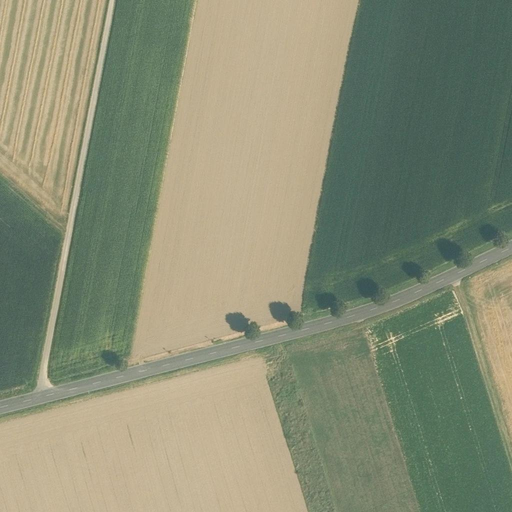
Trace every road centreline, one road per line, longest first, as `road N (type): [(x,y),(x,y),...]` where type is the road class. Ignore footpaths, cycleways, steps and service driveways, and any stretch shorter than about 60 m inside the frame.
road 1 (tertiary): [(511,247),(359,314),(0,408)]
road 2 (track): [(38,397),(113,0)]
road 3 (track): [(511,460),(454,274)]
